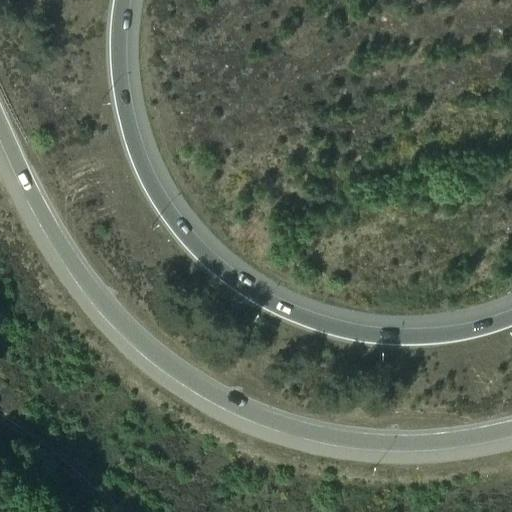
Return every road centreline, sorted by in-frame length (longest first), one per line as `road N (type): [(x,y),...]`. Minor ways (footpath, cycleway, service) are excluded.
road 1 (motorway): [(0,139),(40,221),(101,309),(200,391),(254,419),(349,443),(428,447),(511,433)]
road 2 (motorway): [(511,314),(428,334),(371,331),(289,309),(233,277),(181,227),(141,160),(120,74),(123,0)]
